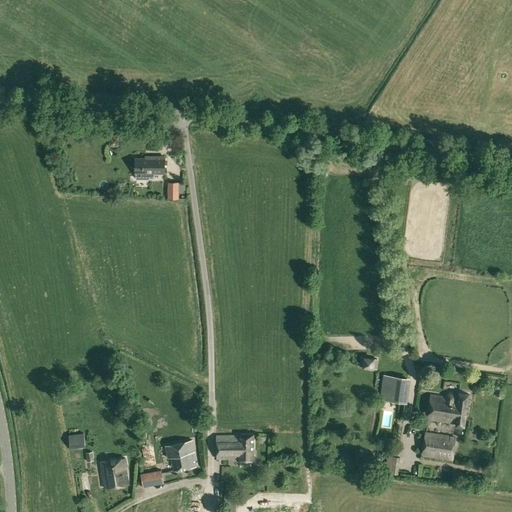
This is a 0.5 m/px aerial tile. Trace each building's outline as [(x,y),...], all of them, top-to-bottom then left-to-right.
[(84,129),(72,130),(73,137),(85,136),(84,129)] [(110,137),(110,145),(118,145),(118,137),(110,137)] [(136,173),(136,179),(149,179),(149,178),(154,178),(154,173),(165,173),(165,156),(145,156),(145,158),(135,158),(135,173),(136,173)] [(168,182),(168,198),(179,198),(179,193),(183,193),(183,182),(168,182)] [(374,357),(364,356),(363,368),(373,369),(374,357)] [(381,399),(406,402),(410,378),(384,375),(381,399)] [(445,397),(431,395),(428,419),(455,423),(455,424),(464,426),(469,394),(458,392),(457,396),(455,396),(455,395),(454,394),(453,393),(452,393),(451,393),(449,393),(448,393),(447,394),(446,395),(445,397)] [(394,432),(395,412),(387,412),(386,432),(394,432)] [(224,420),(231,418),(232,423),(223,425),(224,429),(243,425),(241,414),(223,418),(224,420)] [(66,424),(71,447),(83,444),(78,421),(66,424)] [(422,455),(452,460),(456,436),(426,432),(422,455)] [(239,460),(253,461),(253,434),(240,434),(240,435),(217,435),(216,458),(239,458),(239,460)] [(171,457),(173,471),(197,466),(194,451),(195,451),(193,440),(165,446),(168,457),(171,457)] [(142,450),(144,462),(151,461),(148,449),(142,450)] [(86,452),(87,461),(94,460),(93,451),(86,452)] [(385,472),(398,474),(400,457),(387,455),(385,472)] [(100,461),(104,488),(129,484),(126,466),(127,466),(125,458),(100,461)] [(141,474),(143,487),(164,483),(162,470),(141,474)]
